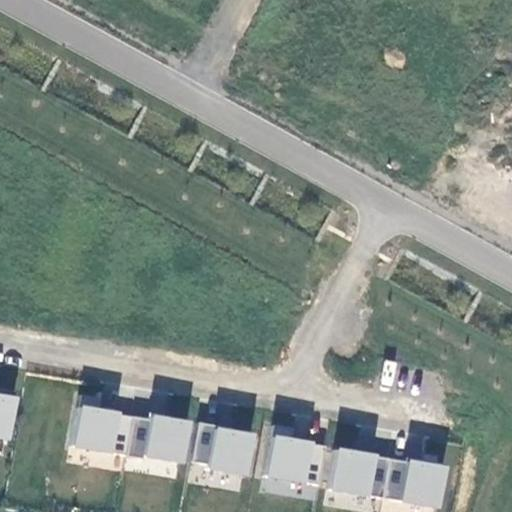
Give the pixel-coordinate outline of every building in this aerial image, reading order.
[(0,439),(7,440),(15,393),(0,390),(0,439)] [(97,412),(99,399),(79,396),(70,447),(125,456),(132,417),(97,412)] [(142,460),(143,457),(180,463),(187,424),(148,417),(147,420),(132,417),(125,456),(125,457),(142,460)] [(205,469),(244,475),(251,436),(233,433),(213,430),(214,426),(197,423),(190,462),(206,465),(205,469)] [(289,441),(291,428),(272,425),(263,476),(318,485),(324,446),(289,441)] [(327,489),(382,498),(388,459),(333,450),(327,489)] [(382,498),(436,507),(444,464),(422,460),(421,464),(404,461),(388,459),(382,498)]
